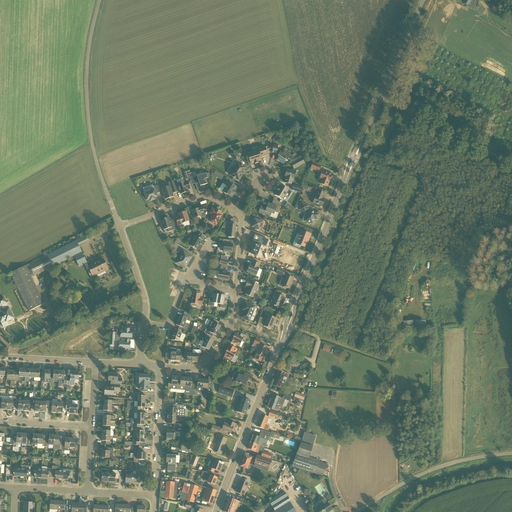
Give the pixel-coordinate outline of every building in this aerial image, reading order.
[(474,0),(465,0),(464,3),(475,9),(479,2),(474,0)] [(282,152),(281,151),(277,149),(278,145),(273,144),(272,153),(277,154),(277,153),(279,154),(278,156),(279,157),(277,160),(283,164),(286,161),(287,161),(289,159),(291,161),(295,155),(289,151),(287,154),(283,151),(282,152)] [(246,159),(247,159),(248,161),(249,161),(251,164),(255,163),(255,164),(258,163),(257,162),(261,160),(260,157),(268,155),(265,147),(258,150),(258,151),(253,153),(246,155),(246,156),(245,157),(246,158),(246,159)] [(236,161),(240,158),(233,151),(230,155),(236,161)] [(301,158),(291,164),(294,169),(304,164),(301,158)] [(246,168),(238,163),(235,167),(234,166),(232,167),(231,169),(232,172),(230,175),(239,181),(244,173),(243,172),(246,168)] [(319,172),(321,166),(313,163),(310,169),(319,172)] [(294,179),(296,171),(291,170),(291,171),(287,170),(285,176),(286,177),(285,183),(291,185),(293,179),(294,179)] [(331,180),(333,175),(323,171),(320,178),(322,179),(320,184),(327,187),(330,179),(331,180)] [(194,178),(192,173),(188,174),(192,185),(195,184),(197,189),(204,186),(204,185),(208,184),(206,179),(208,178),(207,177),(206,174),(206,173),(197,176),(197,177),(194,178)] [(234,194),(236,191),(235,191),(237,188),(233,185),(235,182),(227,177),(224,181),(228,182),(226,185),(224,188),(222,192),(232,197),(234,194)] [(166,199),(173,197),(172,193),(177,192),(173,181),(168,183),(170,186),(162,189),(166,199)] [(190,189),(188,181),(185,182),(184,181),(177,184),(181,194),(186,192),(185,191),(190,189)] [(144,193),(147,200),(150,200),(150,201),(155,200),(154,198),(157,197),(156,194),(160,193),(157,185),(153,187),(152,185),(143,188),(145,193),(144,193)] [(289,190),(281,185),(279,189),(278,189),(277,191),(275,195),(282,200),(289,190)] [(323,197),(324,193),(318,191),(316,196),(315,196),(313,203),(322,207),(325,200),(321,198),(322,197),(323,197)] [(278,213),(281,204),(274,198),(272,205),(268,203),(266,208),(261,206),(258,213),(270,217),(271,214),(274,215),(275,212),(278,213)] [(317,220),(319,214),(307,210),(308,206),(302,203),(299,210),(305,213),(302,220),(307,222),(307,224),(309,225),(310,224),(312,224),(314,219),(317,220)] [(205,217),(206,213),(207,207),(203,206),(198,208),(199,209),(192,211),(194,218),(201,216),(201,217),(205,217)] [(216,211),(212,208),(209,214),(213,216),(210,222),(216,225),(219,220),(222,216),(219,214),(221,212),(216,209),(216,211)] [(178,226),(182,225),(182,223),(189,221),(187,216),(188,215),(187,214),(186,213),(186,212),(180,213),(181,215),(175,217),(178,226)] [(260,230),(263,222),(262,222),(263,219),(253,216),(252,219),(254,220),(252,227),(260,230)] [(170,221),(169,217),(164,219),(164,220),(160,221),(161,226),(162,226),(164,230),(167,229),(168,232),(176,229),(173,220),(170,221)] [(235,223),(236,222),(235,220),(234,219),(233,219),(232,219),(231,220),(230,221),(230,223),(228,222),(226,221),(222,227),(225,230),(227,228),(229,228),(228,237),(234,238),(236,225),(235,225),(235,223)] [(308,242),(311,235),(301,231),(299,235),(300,235),(298,241),(295,239),(293,245),(293,246),(299,248),(300,246),(304,247),(307,241),(308,242)] [(202,240),(205,236),(200,233),(197,237),(196,236),(190,246),(196,250),(202,240)] [(87,263),(78,245),(89,240),(87,236),(76,241),(47,255),(46,252),(43,253),(45,256),(25,266),(31,277),(74,256),(79,267),(87,263)] [(267,247),(270,240),(260,237),(258,243),(254,241),(252,245),(250,249),(249,253),(257,257),(262,245),(267,247)] [(232,253),(233,244),(228,244),(229,240),(223,240),(222,248),(224,248),(223,252),(232,253)] [(285,248),(282,255),(289,258),(292,251),(285,248)] [(185,269),(192,257),(183,251),(176,263),(185,269)] [(293,256),(288,269),(296,272),(301,259),(293,256)] [(227,266),(228,262),(221,259),(219,264),(221,265),(219,272),(219,271),(218,279),(228,281),(228,279),(229,279),(230,279),(230,276),(230,275),(229,275),(230,273),(225,272),(227,266)] [(97,275),(104,272),(108,269),(103,260),(88,267),(92,275),(90,276),(92,280),(98,277),(97,275)] [(258,268),(260,264),(253,261),(250,267),(249,266),(247,272),(251,274),(251,275),(256,277),(256,276),(259,269),(259,268),(258,268)] [(29,311),(44,304),(31,277),(25,266),(11,273),(29,311)] [(289,289),(293,278),(283,274),(285,271),(277,269),(276,273),(283,276),(279,285),(281,286),(284,287),(284,288),(286,288),(289,289)] [(253,298),(259,285),(248,281),(245,287),(249,289),(248,290),(247,290),(245,295),(253,298)] [(201,308),(203,299),(199,298),(199,296),(198,296),(198,294),(193,294),(191,304),(197,304),(196,307),(201,308)] [(217,304),(219,295),(213,294),(212,300),(209,299),(210,297),(209,297),(208,306),(214,307),(214,303),(217,304)] [(284,302),(285,298),(275,294),(271,304),(280,308),(283,302),(284,302)] [(227,302),(224,302),(225,296),(219,295),(217,304),(221,304),(220,308),(226,309),(227,301),(227,302)] [(249,321),(255,307),(251,305),(251,304),(245,302),(243,307),(242,310),(245,311),(244,313),(243,313),(242,318),(249,321)] [(9,307),(8,307),(0,311),(2,314),(0,314),(0,320),(3,327),(8,324),(7,322),(14,318),(9,307)] [(189,321),(190,316),(184,314),(183,316),(180,315),(178,320),(185,323),(186,320),(189,321)] [(275,323),(277,319),(268,315),(265,322),(263,321),(264,319),(260,317),(258,324),(261,325),(262,325),(264,326),(271,329),(274,322),(275,323)] [(218,325),(219,322),(214,319),(213,322),(210,321),(208,325),(208,326),(219,331),(221,326),(218,325)] [(186,332),(189,324),(185,323),(178,320),(176,325),(179,326),(178,329),(184,331),(186,332)] [(424,328),(425,321),(414,320),(414,328),(424,328)] [(204,333),(207,334),(212,337),(213,334),(216,336),(219,331),(208,326),(207,328),(204,333)] [(121,330),(120,336),(120,337),(132,338),(132,331),(129,331),(129,329),(124,329),(124,330),(121,330)] [(186,332),(184,331),(178,329),(177,332),(174,331),(172,336),(171,340),(179,341),(182,334),(183,334),(184,331),(186,332)] [(243,342),(247,336),(241,333),(239,336),(235,334),(233,337),(234,338),(231,343),(239,347),(242,342),(243,342)] [(211,346),(214,341),(211,340),(212,337),(207,334),(205,337),(206,337),(204,342),(211,346)] [(209,350),(211,346),(204,342),(202,347),(201,346),(199,349),(200,351),(202,353),(203,355),(205,352),(205,351),(206,349),(209,350)] [(239,350),(229,345),(228,348),(227,348),(226,352),(224,357),(232,361),(235,362),(237,357),(236,357),(239,350)] [(264,354),(267,348),(261,345),(258,352),(257,351),(254,359),(258,361),(259,360),(263,362),(266,355),(264,354)] [(324,345),(322,351),(329,353),(331,347),(324,345)] [(175,361),(176,353),(176,350),(176,349),(166,348),(166,357),(170,357),(170,360),(175,361)] [(192,354),(192,351),(187,351),(187,352),(184,352),(184,358),(187,358),(187,361),(192,362),(192,354)] [(181,353),(180,353),(176,353),(175,361),(181,361),(181,358),(184,358),(184,352),(181,352),(181,353)] [(203,355),(202,353),(200,354),(192,354),(192,362),(197,362),(198,357),(201,357),(203,355)] [(41,381),(44,381),(44,382),(50,383),(50,382),(50,379),(50,375),(51,371),(45,370),(45,375),(42,375),(41,381)] [(283,389),(289,374),(278,370),(272,385),(283,389)] [(58,380),(59,371),(53,371),(53,376),(50,375),(50,379),(50,382),(53,382),(53,379),(58,380)] [(67,385),(67,377),(64,377),(65,371),(59,371),(58,380),(64,380),(64,385),(64,386),(65,387),(66,387),(66,385),(67,385)] [(78,380),(79,372),(71,372),(71,378),(67,377),(67,385),(74,385),(74,383),(78,383),(78,380)] [(250,381),(253,376),(245,373),(243,377),(239,375),(237,378),(235,377),(233,381),(236,382),(245,386),(248,380),(250,381)] [(121,385),(122,379),(117,378),(118,374),(109,374),(108,381),(111,381),(111,385),(121,385)] [(149,376),(139,375),(139,384),(140,384),(140,390),(147,390),(147,384),(149,384),(149,383),(149,382),(149,376)] [(177,386),(178,379),(178,377),(172,377),(171,381),(168,381),(168,389),(176,390),(177,386)] [(185,386),(186,378),(181,378),(180,381),(177,381),(178,379),(177,386),(176,390),(185,391),(185,386)] [(185,386),(185,391),(194,391),(194,390),(193,390),(194,382),(191,382),(192,379),(186,378),(185,386)] [(196,392),(202,392),(202,388),(203,380),(198,379),(197,383),(194,382),(195,381),(194,381),(194,382),(193,390),(194,390),(196,390),(196,392)] [(202,388),(202,392),(207,393),(208,391),(210,392),(211,384),(208,384),(209,381),(203,380),(202,388)] [(121,385),(111,385),(111,388),(105,388),(104,395),(113,395),(114,392),(119,392),(120,387),(125,387),(125,385),(121,385)] [(234,390),(229,389),(220,385),(217,393),(232,397),(234,390)] [(296,392),(293,396),(303,400),(305,395),(296,392)] [(146,402),(146,396),(141,396),(141,393),(135,393),(135,396),(136,396),(136,398),(138,398),(138,402),(146,402)] [(289,402),(291,397),(284,395),(283,399),(273,395),(271,401),(270,401),(267,407),(275,410),(277,404),(282,406),(285,400),(289,402)] [(66,402),(61,402),(61,396),(58,396),(57,403),(57,413),(62,413),(63,408),(66,408),(66,402)] [(250,401),(238,396),(236,403),(239,404),(237,412),(245,415),(250,401)] [(32,406),(32,400),(33,398),(32,398),(30,398),(29,401),(24,401),(23,411),(29,411),(29,406),(32,406)] [(40,412),(41,402),(41,398),(35,398),(33,398),(32,400),(32,406),(35,406),(35,411),(40,412)] [(77,414),(77,405),(78,401),(72,401),(68,401),(69,398),(66,398),(66,402),(66,408),(66,409),(69,410),(69,413),(77,414)] [(15,405),(16,399),(13,399),(13,400),(7,400),(7,410),(12,410),(13,405),(15,405)] [(23,411),(24,401),(19,401),(19,399),(16,399),(15,405),(18,405),(18,410),(23,411)] [(49,407),(49,401),(46,401),(46,402),(41,402),(40,412),(46,412),(46,407),(49,407)] [(57,403),(52,403),(52,401),(49,401),(49,407),(52,407),(51,412),(57,413),(57,403)] [(146,408),(146,402),(138,402),(138,407),(134,407),(134,410),(141,410),(141,408),(146,408)] [(182,409),(183,405),(171,405),(170,409),(169,416),(167,416),(175,417),(177,417),(184,417),(185,409),(182,409)] [(141,410),(134,410),(134,413),(137,413),(137,419),(145,419),(145,417),(148,418),(148,414),(141,413),(141,410)] [(267,431),(269,426),(269,425),(266,424),(268,417),(262,415),(257,427),(267,431)] [(182,428),(183,424),(175,424),(175,417),(167,416),(167,424),(174,424),(174,428),(182,428)] [(145,425),(145,419),(137,419),(137,422),(137,425),(134,425),(134,427),(134,428),(140,428),(140,425),(145,425)] [(234,428),(236,424),(228,421),(227,424),(224,423),(222,430),(231,433),(233,428),(234,428)] [(144,437),(145,431),(140,431),(140,428),(134,428),(133,436),(136,437),(144,437)] [(181,431),(182,428),(174,428),(174,431),(167,431),(166,442),(167,442),(167,441),(171,441),(171,439),(174,439),(174,434),(180,434),(180,431),(181,431)] [(305,432),(301,443),(297,453),(309,458),(313,447),(316,436),(305,432)] [(21,443),(22,434),(17,434),(16,439),(13,438),(13,445),(16,445),(16,443),(21,443)] [(29,446),(30,439),(27,439),(27,434),(22,434),(21,443),(21,447),(21,448),(26,448),(26,446),(29,446)] [(37,444),(38,435),(33,434),(33,440),(30,439),(29,446),(32,446),(32,447),(37,448),(37,444)] [(45,447),(46,440),(43,440),(43,435),(38,435),(37,444),(42,445),(42,447),(45,447)] [(54,445),(54,436),(49,435),(49,441),(46,440),(45,447),(49,447),(49,445),(54,445)] [(253,435),(250,442),(260,446),(265,448),(266,444),(262,442),(263,439),(253,435)] [(61,448),(62,448),(62,441),(59,441),(59,436),(54,436),(54,445),(53,449),(60,450),(60,449),(61,449),(61,448)] [(119,439),(119,437),(116,437),(113,436),(110,436),(102,436),(102,441),(107,441),(107,444),(113,444),(113,439),(119,439)] [(147,443),(147,439),(144,439),(144,437),(136,437),(133,436),(133,445),(139,445),(139,442),(147,443)] [(213,451),(221,454),(221,453),(222,454),(223,450),(227,439),(219,436),(219,437),(216,443),(215,447),(213,451)] [(70,448),(70,439),(65,438),(65,443),(62,443),(62,441),(62,448),(61,448),(61,449),(61,450),(64,450),(64,451),(69,451),(69,448),(70,448)] [(78,451),(78,444),(75,444),(75,439),(70,439),(70,448),(75,448),(74,450),(78,451)] [(188,452),(190,443),(182,442),(180,451),(188,452)] [(258,453),(260,449),(260,446),(250,442),(247,449),(258,453)] [(113,455),(113,448),(105,448),(104,451),(101,451),(101,458),(109,458),(110,455),(113,455)] [(146,460),(146,453),(143,453),(143,450),(134,449),(134,456),(137,456),(137,460),(146,460)] [(178,456),(178,453),(168,451),(167,455),(166,455),(166,463),(175,463),(176,456),(178,456)] [(315,474),(319,463),(319,462),(309,458),(297,453),(291,466),(315,474)] [(248,465),(250,462),(251,458),(245,455),(243,459),(240,466),(248,469),(249,470),(250,469),(251,467),(250,466),(248,465)] [(193,456),(190,464),(195,467),(198,458),(193,456)] [(268,468),(269,468),(272,461),(257,456),(254,464),(255,464),(268,468)] [(220,472),(222,465),(214,462),(212,468),(209,467),(207,470),(214,473),(215,470),(220,472)] [(326,472),(328,466),(319,463),(315,474),(323,476),(324,472),(326,472)] [(21,469),(21,466),(21,469),(16,469),(16,467),(10,466),(10,475),(10,474),(14,474),(14,477),(20,477),(21,469)] [(31,476),(31,468),(31,466),(21,466),(21,469),(20,477),(27,477),(27,475),(31,475),(31,476)] [(52,478),(52,466),(52,469),(47,469),(47,471),(42,470),(41,478),(47,479),(48,476),(51,477),(51,478),(52,478)] [(52,466),(52,478),(52,477),(56,477),(56,479),(62,479),(62,471),(57,471),(58,466),(52,466)] [(41,478),(42,470),(36,470),(37,468),(31,468),(31,476),(31,475),(35,476),(35,478),(41,478)] [(108,482),(109,473),(106,473),(106,470),(99,469),(99,478),(102,478),(102,482),(108,482)] [(62,471),(62,479),(68,480),(68,478),(72,478),(72,479),(73,479),(73,470),(68,470),(68,472),(62,471)] [(115,479),(118,479),(119,476),(121,476),(121,471),(112,470),(112,474),(109,473),(108,482),(115,482),(115,479)] [(125,483),(132,483),(133,475),(132,475),(133,471),(121,471),(121,476),(123,476),(122,479),(126,480),(125,483)] [(142,481),(143,472),(136,472),(136,475),(133,475),(132,483),(139,484),(139,480),(142,481)] [(210,476),(207,474),(204,481),(214,485),(217,478),(210,475),(210,476)] [(244,495),(249,484),(240,480),(240,481),(241,481),(239,487),(238,486),(236,492),(244,495)] [(175,483),(175,482),(166,481),(165,498),(173,499),(175,483)] [(198,487),(190,484),(190,485),(188,493),(185,500),(193,503),(197,491),(198,487)] [(201,500),(212,504),(216,491),(206,487),(201,500)] [(295,511),(290,502),(284,492),(269,501),(275,511),(272,511),(295,511)] [(236,511),(238,507),(240,508),(242,503),(228,498),(223,511),(224,511),(236,511)] [(326,503),(324,499),(320,501),(322,506),(315,510),(316,511),(328,511),(332,510),(327,503),(326,503)] [(57,510),(58,501),(50,501),(50,510),(56,510),(57,510)] [(65,510),(65,501),(58,501),(57,510),(65,510)] [(33,511),(33,503),(24,502),(24,511),(33,511)]
